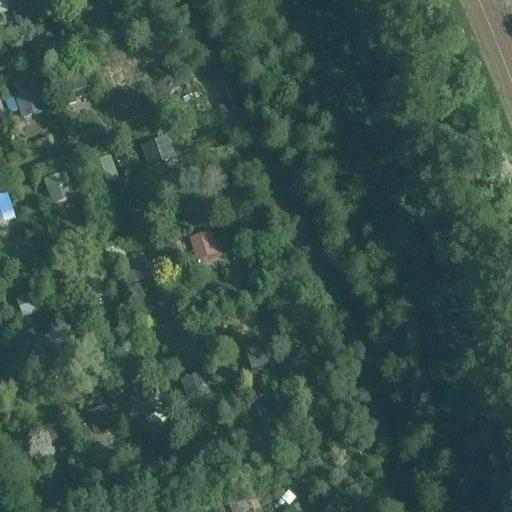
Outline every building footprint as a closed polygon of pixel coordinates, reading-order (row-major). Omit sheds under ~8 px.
[(6,0),(0,0),(0,18),(11,15),(6,0)] [(140,80),(133,61),(109,70),(116,89),(140,80)] [(89,98),(83,76),(59,83),(66,105),(89,98)] [(45,114),(38,91),(17,98),(25,121),(45,114)] [(175,160),(167,139),(144,148),(151,169),(175,160)] [(121,183),(112,158),(89,166),(98,191),(121,183)] [(74,197),(66,176),(46,183),(53,205),(74,197)] [(0,225),(17,220),(8,195),(0,197),(0,225)] [(219,256),(211,233),(190,240),(198,263),(219,256)] [(153,279),(145,255),(124,263),(131,286),(153,279)] [(110,297),(100,270),(77,278),(86,305),(110,297)] [(48,311),(42,292),(17,300),(24,319),(48,311)] [(275,364),(268,343),(245,351),(252,372),(275,364)] [(213,402),(204,373),(180,381),(190,409),(213,402)] [(166,414),(158,390),(136,398),(144,421),(166,414)] [(116,429),(109,408),(88,415),(95,436),(116,429)] [(68,445),(61,424),(37,432),(45,453),(68,445)] [(247,511),(242,495),(222,501),(225,511),(247,511)]
